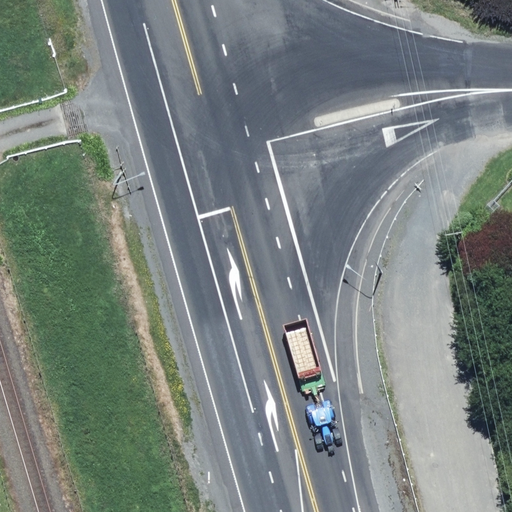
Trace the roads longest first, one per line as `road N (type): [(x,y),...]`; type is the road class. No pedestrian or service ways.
road 1 (trunk): [(181,95),(307,511)]
road 2 (unclassified): [(181,95),(511,100)]
